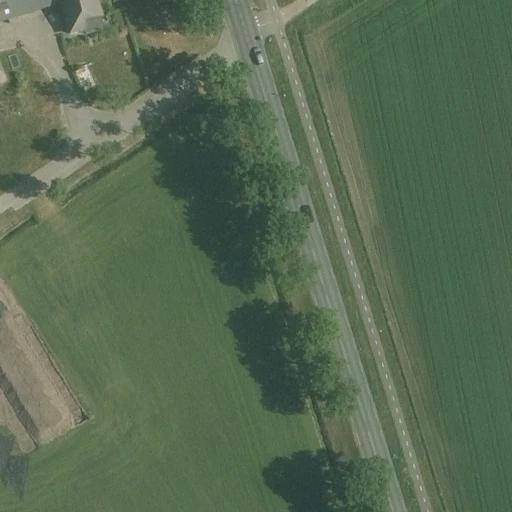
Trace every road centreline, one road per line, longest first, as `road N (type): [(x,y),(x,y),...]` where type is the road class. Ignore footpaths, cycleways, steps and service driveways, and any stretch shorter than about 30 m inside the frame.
road 1 (secondary): [(390,511),(233,0)]
road 2 (track): [(0,204),(310,0)]
